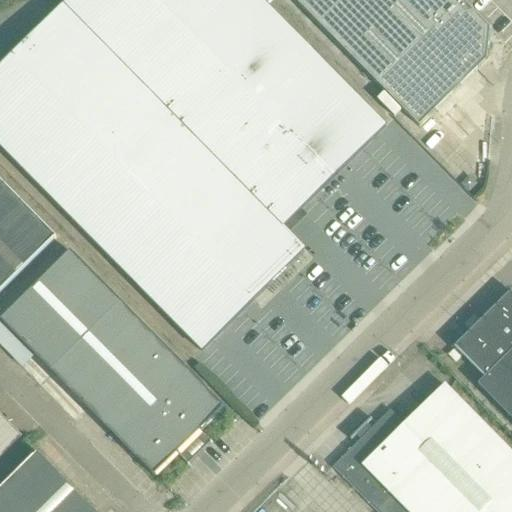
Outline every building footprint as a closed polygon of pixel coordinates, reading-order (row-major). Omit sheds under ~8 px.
[(71,0),(35,35),(0,70),(0,148),(202,353),(305,252),(284,231),(286,230),(284,229),(295,218),(318,195),(369,247),(391,225),(401,235),(413,223),(409,219),(431,198),(435,202),(447,190),(411,154),(367,198),(341,172),(386,129),(258,0),(71,0)] [(291,0),(352,61),(419,129),(487,62),(490,30),(460,0),(291,0)] [(0,294),(56,239),(0,182),(0,294)] [(0,323),(19,342),(135,460),(154,479),(224,409),(70,254),(0,323)] [(482,322),(481,322),(482,323),(470,335),(469,334),(469,335),(470,336),(469,336),(468,335),(468,336),(468,337),(457,348),(456,347),(455,348),(456,349),(463,357),(487,381),(479,388),(511,421),(511,297),(511,296),(511,295),(510,296),(509,295),(509,296),(498,308),(497,307),(496,308),(497,309),(496,309),(496,308),(495,309),(496,310),(484,321),(483,321),(482,321),(483,322),(483,323),(482,322)] [(455,350),(448,357),(455,364),(463,357),(456,349),(455,350),(455,349),(454,349),(455,350)] [(390,412),(370,432),(333,469),(374,511),(511,511),(511,455),(445,387),(405,426),(390,412)] [(0,415),(0,458),(22,438),(0,415)] [(93,511),(37,455),(0,491),(0,511),(93,511)]
